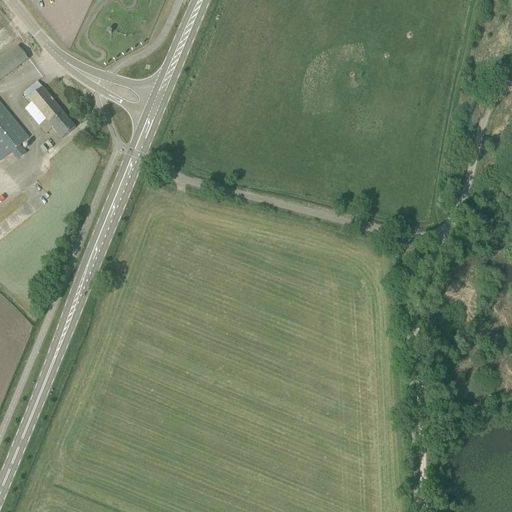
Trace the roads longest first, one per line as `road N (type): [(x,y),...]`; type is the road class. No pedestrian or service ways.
road 1 (unclassified): [(136,155),(180,179),(430,237),(456,212),(486,110),(511,84)]
road 2 (primary): [(0,489),(136,155)]
road 3 (track): [(476,0),(434,194),(439,234)]
road 4 (unclassified): [(11,0),(60,58),(103,83)]
